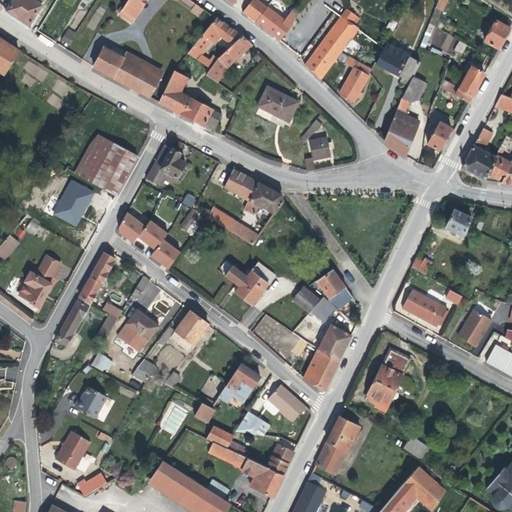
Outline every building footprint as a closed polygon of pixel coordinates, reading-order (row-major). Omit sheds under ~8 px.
[(29,0),(10,0),(4,10),(26,25),(38,6),(29,0)] [(117,6),(114,10),(116,12),(115,13),(128,21),(142,0),(123,0),(119,7),(117,6)] [(186,0),(172,0),(174,1),(174,0),(178,0),(189,7),(187,10),(197,17),(202,11),(186,0)] [(254,0),(248,0),(239,12),(276,41),(288,26),(254,0)] [(434,0),(431,8),(439,12),(444,0),(434,0)] [(344,9),(302,65),(316,79),(336,52),(354,29),(351,26),(356,19),(344,9)] [(199,35),(184,53),(185,54),(193,59),(197,54),(208,42),(211,44),(217,36),(226,42),(233,33),(212,18),(199,35)] [(391,19),(386,28),(393,31),(397,22),(391,19)] [(490,25),(482,40),(495,48),(506,28),(493,20),(492,21),(489,20),(487,23),(490,25)] [(189,27),(174,45),(184,53),(199,35),(189,27)] [(70,45),(76,32),(67,28),(61,41),(70,45)] [(238,36),(215,58),(224,68),(247,45),(238,36)] [(463,54),(466,43),(458,40),(454,51),(463,54)] [(0,73),(1,74),(15,51),(0,41),(0,73)] [(384,45),(374,64),(406,82),(408,77),(416,63),(409,59),(402,55),(395,51),(384,45)] [(101,48),(90,67),(146,97),(157,77),(121,58),(124,53),(115,48),(112,53),(101,48)] [(424,52),(420,58),(429,62),(432,57),(424,52)] [(124,53),(121,58),(157,77),(160,71),(124,53)] [(185,54),(173,72),(184,78),(186,79),(196,62),(193,59),(185,54)] [(197,54),(193,59),(196,62),(201,65),(204,60),(197,54)] [(204,72),(202,75),(214,83),(224,69),(224,68),(215,58),(211,64),(207,69),(204,72)] [(204,60),(201,65),(204,67),(207,69),(211,64),(204,60)] [(355,63),(337,93),(351,101),(354,96),(356,91),(367,74),(369,71),(355,63)] [(468,66),(452,96),(465,103),(481,73),(468,66)] [(171,71),(155,102),(210,131),(215,120),(206,115),(209,110),(176,93),(184,78),(173,72),(171,71)] [(406,82),(399,97),(410,101),(414,99),(422,84),(408,77),(406,82)] [(264,87),(255,106),(285,122),(295,103),(264,87)] [(230,94),(229,97),(232,98),(231,100),(234,101),(232,105),(234,107),(238,99),(230,94)] [(497,94),(491,105),(504,109),(509,98),(498,94),(497,94)] [(399,97),(394,108),(401,111),(405,103),(410,101),(399,97)] [(209,110),(206,115),(215,120),(218,115),(209,110)] [(392,112),(381,140),(402,155),(415,122),(392,112)] [(313,119),(303,131),(306,134),(311,128),(313,130),(318,123),(313,119)] [(436,122),(424,143),(436,150),(448,129),(436,122)] [(479,128),(459,167),(481,179),(484,173),(492,157),(479,149),(488,133),(479,128)] [(95,135),(73,174),(112,196),(134,157),(95,135)] [(323,138),(305,141),(308,158),(308,159),(327,156),(323,138)] [(161,144),(143,178),(150,182),(157,168),(174,178),(182,163),(174,159),(177,153),(161,144)] [(492,157),(484,173),(494,179),(499,171),(502,173),(506,162),(496,156),(500,149),(497,147),(492,157)] [(502,173),(498,182),(511,184),(511,151),(506,162),(502,173)] [(308,158),(300,159),(302,171),(310,169),(308,159),(308,158)] [(230,170),(213,203),(216,205),(218,201),(228,206),(234,194),(245,200),(240,209),(250,214),(251,211),(255,206),(271,214),(280,201),(277,195),(230,170)] [(53,216),(78,227),(94,190),(69,179),(53,216)] [(185,194),(183,204),(194,207),(196,196),(185,194)] [(255,206),(251,211),(267,220),(271,214),(255,206)] [(211,207),(206,217),(221,226),(227,217),(211,207)] [(189,208),(180,220),(193,229),(203,215),(191,208),(189,208)] [(452,209),(443,228),(460,236),(468,217),(452,209)] [(168,271),(181,251),(163,239),(168,233),(150,220),(146,225),(127,212),(115,230),(133,243),(137,238),(154,249),(149,257),(168,271)] [(227,217),(221,226),(238,237),(244,228),(227,217)] [(25,229),(34,235),(40,226),(32,220),(25,229)] [(256,223),(250,232),(252,234),(255,231),(258,233),(261,227),(256,223)] [(244,228),(238,237),(249,245),(258,233),(255,231),(252,234),(250,232),(244,228)] [(8,234),(3,240),(12,248),(17,242),(8,234)] [(3,240),(0,243),(0,257),(3,259),(12,248),(3,240)] [(100,253),(75,296),(86,302),(111,260),(100,253)] [(413,257),(408,266),(423,275),(428,266),(427,266),(430,262),(425,258),(421,262),(413,257)] [(222,260),(215,271),(221,276),(229,265),(222,260)] [(468,260),(465,269),(477,273),(480,265),(468,260)] [(20,289),(13,301),(23,307),(23,308),(33,313),(48,285),(47,284),(54,270),(40,261),(31,277),(27,274),(19,288),(20,289)] [(255,261),(248,270),(265,283),(272,274),(255,261)] [(229,265),(221,276),(225,279),(233,268),(229,265)] [(233,268),(225,279),(232,284),(234,282),(241,273),(233,268)] [(237,284),(232,291),(250,304),(265,283),(248,270),(244,276),(237,284)] [(330,270),(327,272),(334,281),(337,280),(330,270)] [(327,272),(313,282),(326,303),(334,309),(350,298),(337,280),(334,281),(327,272)] [(25,273),(18,287),(19,288),(27,274),(25,273)] [(241,273),(234,282),(237,284),(244,276),(241,273)] [(141,276),(129,295),(134,298),(138,293),(139,293),(147,280),(141,276)] [(300,288),(290,300),(305,314),(309,308),(316,301),(300,288)] [(407,289),(402,300),(412,305),(408,312),(435,326),(444,308),(407,289)] [(458,305),(463,296),(449,290),(445,299),(458,305)] [(475,291),(470,300),(480,306),(486,297),(475,291)] [(75,296),(62,319),(73,325),(86,302),(75,296)] [(316,301),(309,308),(324,321),(334,309),(326,303),(319,297),(316,301)] [(402,300),(398,307),(408,312),(412,305),(402,300)] [(134,309),(124,322),(145,339),(156,325),(134,309)] [(471,309),(459,328),(478,338),(489,320),(471,309)] [(174,331),(169,337),(185,349),(189,343),(190,344),(206,324),(188,310),(173,330),(174,331)] [(107,314),(95,331),(104,337),(111,324),(115,319),(107,314)] [(62,319),(47,346),(55,351),(60,344),(62,345),(73,325),(62,319)] [(327,326),(314,351),(335,361),(348,335),(327,326)] [(459,328),(454,336),(472,347),(478,338),(459,328)] [(95,331),(92,337),(101,342),(104,337),(95,331)] [(303,343),(288,366),(295,372),(302,361),(300,359),(308,346),(303,343)] [(382,366),(368,395),(372,397),(369,402),(372,404),(371,406),(381,411),(399,375),(398,374),(406,358),(390,350),(382,366)] [(314,351),(301,378),(321,390),(335,361),(314,351)] [(97,353),(91,365),(107,373),(113,360),(97,353)] [(237,364),(218,393),(225,398),(238,379),(249,387),(256,377),(237,364)] [(133,368),(129,373),(143,381),(146,375),(133,368)] [(169,372),(160,383),(168,387),(175,377),(169,372)] [(277,383),(264,398),(290,420),(303,405),(277,383)] [(84,387),(75,410),(105,421),(114,398),(84,387)] [(218,393),(208,408),(210,409),(215,413),(225,398),(218,393)] [(197,403),(191,415),(203,422),(210,409),(208,408),(197,403)] [(174,405),(163,429),(176,435),(187,410),(174,405)] [(244,411),(232,429),(260,433),(265,425),(244,411)] [(336,416),(312,464),(332,473),(343,451),(344,451),(356,425),(336,416)] [(210,425),(203,439),(210,442),(222,447),(226,440),(228,434),(210,425)] [(411,436),(403,448),(421,459),(429,447),(411,436)] [(226,440),(222,447),(235,454),(238,455),(242,447),(226,440)] [(210,442),(205,451),(230,464),(235,454),(222,447),(210,442)] [(275,445),(264,467),(280,475),(291,452),(275,445)] [(55,451),(47,465),(60,473),(69,459),(55,451)] [(235,454),(230,464),(240,468),(238,471),(251,477),(247,486),(269,497),(280,475),(264,467),(238,455),(235,454)] [(511,458),(503,469),(500,467),(484,487),(491,494),(490,496),(489,499),(490,502),(492,505),(495,507),(498,507),(501,507),(504,504),(511,510),(511,458)] [(160,462),(150,477),(205,511),(222,511),(227,505),(223,502),(160,462)] [(413,467),(399,484),(415,498),(428,509),(443,492),(413,467)] [(84,497),(107,483),(100,471),(77,485),(84,497)] [(309,471),(304,481),(310,484),(315,474),(309,471)] [(205,511),(150,477),(145,485),(187,511),(205,511)] [(213,480),(211,484),(227,492),(229,489),(213,480)] [(304,481),(301,488),(306,491),(310,484),(304,481)] [(395,508),(392,511),(400,511),(415,498),(399,484),(385,501),(395,508)] [(301,488),(289,511),(309,511),(317,497),(306,491),(301,488)] [(25,511),(27,502),(14,500),(12,511),(25,511)] [(374,511),(357,501),(353,507),(361,511),(374,511)] [(392,511),(395,508),(385,501),(374,511),(392,511)]
